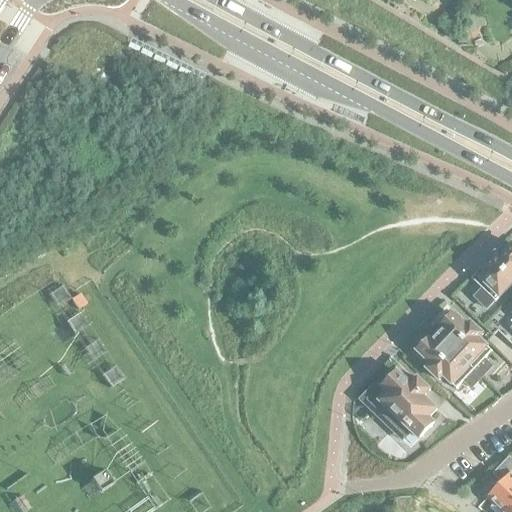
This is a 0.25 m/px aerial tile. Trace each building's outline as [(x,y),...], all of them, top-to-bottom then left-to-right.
[(487,262),(471,279),(475,283),(481,289),(474,296),(487,309),(494,302),(495,302),(511,284),(511,245),(500,258),(497,261),(494,259),(489,264),(487,262)] [(71,300),(77,310),(86,305),(79,295),(71,300)] [(438,335),(474,371),(492,352),(478,338),(480,336),(472,328),(470,330),(453,314),(451,317),(450,317),(449,318),(445,323),(444,323),(443,324),(441,327),(443,330),(438,335)] [(456,390),(474,371),(438,335),(432,342),(429,339),(427,341),(425,343),(421,347),(419,349),(420,349),(417,352),(456,390)] [(388,393),(379,402),(389,411),(386,414),(398,425),(401,422),(418,439),(421,437),(423,436),(422,435),(431,426),(432,426),(433,425),(433,424),(434,423),(429,418),(437,410),(423,397),(426,394),(414,383),(411,385),(397,372),(396,373),(395,375),(386,384),(385,385),(385,386),(383,388),(388,393)] [(507,511),(511,507),(511,475),(511,474),(511,472),(511,461),(509,458),(493,474),(502,483),(487,498),(495,506),(495,509),(498,511),(507,511)]
